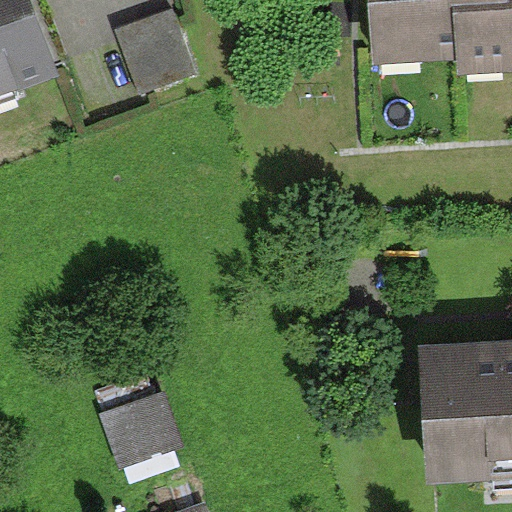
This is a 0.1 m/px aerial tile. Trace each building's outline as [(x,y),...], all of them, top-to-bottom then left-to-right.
[(0,0),(0,83),(19,77),(17,69),(62,53),(42,0),(0,0)] [(511,0),(372,0),(375,45),(458,40),(459,53),(511,50),(511,0)] [(172,4),(116,24),(140,90),(196,69),(172,4)] [(511,317),(420,323),(428,463),(511,457),(511,317)] [(165,383),(100,408),(121,463),(186,438),(165,383)] [(210,511),(205,497),(163,511),(210,511)]
